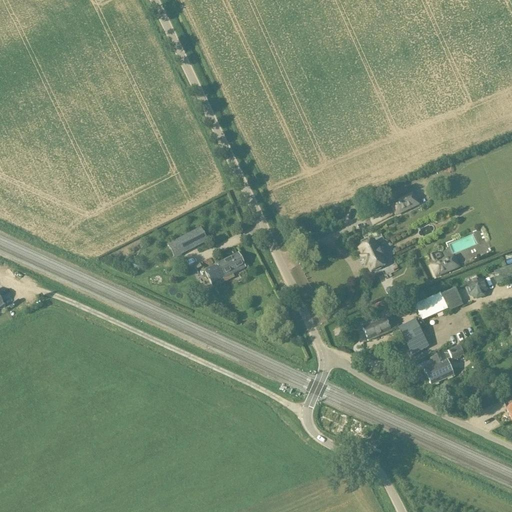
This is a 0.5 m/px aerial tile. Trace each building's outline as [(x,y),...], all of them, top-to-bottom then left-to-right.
[(395,218),(419,206),(413,193),(388,206),(395,218)] [(201,228),(187,235),(194,250),(208,243),(201,228)] [(385,266),(384,263),(382,259),(383,258),(384,257),(384,256),(384,254),(382,251),(381,250),(379,249),(377,250),(374,243),(370,245),(367,240),(361,243),(363,248),(359,250),(363,257),(361,258),(365,266),(367,265),(371,273),(375,271),(376,272),(382,269),(381,268),(385,266)] [(245,268),(238,254),(218,265),(219,267),(216,268),(215,266),(206,271),(213,285),(216,283),(217,286),(234,277),(233,274),(245,268)] [(442,263),(434,266),(438,276),(446,273),(456,269),(452,259),(442,263)] [(492,267),(497,284),(511,279),(511,265),(501,269),(500,265),(492,267)] [(476,276),(465,280),(467,288),(467,289),(469,296),(476,299),(484,298),(487,290),(485,283),(478,280),(476,276)] [(440,294),(414,306),(420,318),(422,323),(448,311),(449,313),(463,307),(455,290),(441,296),(440,294)] [(394,316),(385,320),(363,330),(368,342),(399,328),(394,316)] [(412,357),(429,348),(415,322),(398,330),(412,357)] [(432,367),(423,371),(431,388),(453,377),(446,361),(451,359),(452,362),(464,356),(459,347),(429,360),(432,367)]
